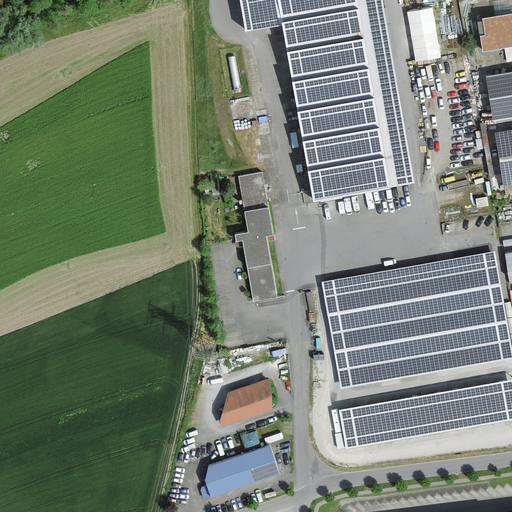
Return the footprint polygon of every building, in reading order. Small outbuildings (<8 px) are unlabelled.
[(360,0),(279,0),(314,200),(392,186),(360,0)] [(433,1),(407,5),(415,59),(441,55),(433,1)] [(485,52),(511,47),(511,14),(480,19),(485,52)] [(511,71),(484,76),(492,121),(511,117),(511,71)] [(511,129),(496,132),(503,193),(511,192),(511,129)] [(253,303),(276,299),(266,237),(272,236),(262,174),(236,178),(246,235),(233,236),(235,243),(241,242),(245,269),(247,269),(253,303)] [(511,286),(511,221),(503,222),(510,286),(511,286)] [(511,346),(495,248),(323,278),(341,385),(511,355),(511,346)] [(228,389),(220,415),(223,423),(272,406),(268,376),(228,389)] [(267,434),(270,440),(282,436),(280,429),(267,434)] [(208,462),(205,477),(207,483),(200,486),(203,497),(280,470),(270,441),(208,462)]
